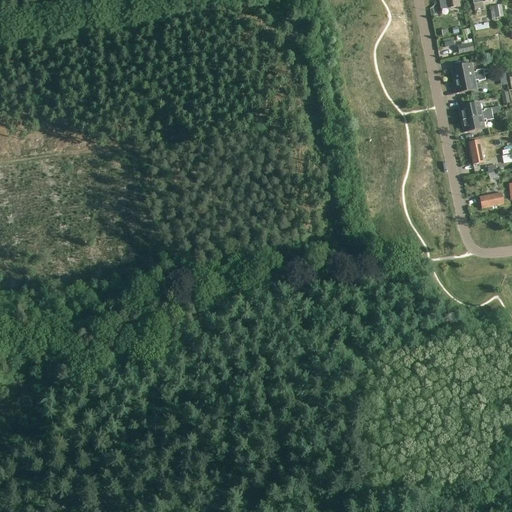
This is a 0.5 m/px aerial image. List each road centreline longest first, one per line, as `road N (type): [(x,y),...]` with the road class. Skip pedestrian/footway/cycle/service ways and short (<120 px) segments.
road 1 (track): [(231,283),(61,511)]
road 2 (residential): [(473,250),(418,0)]
road 3 (track): [(0,41),(233,0)]
